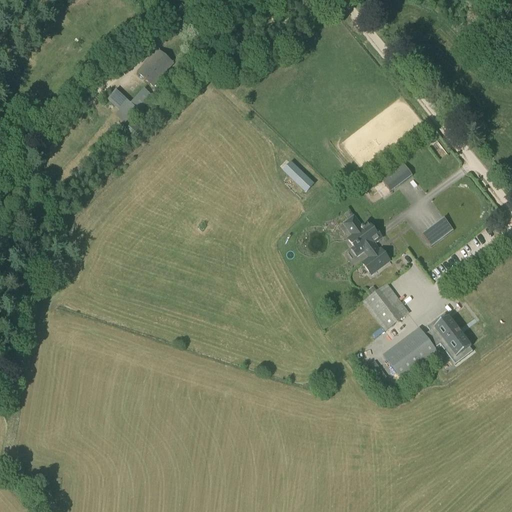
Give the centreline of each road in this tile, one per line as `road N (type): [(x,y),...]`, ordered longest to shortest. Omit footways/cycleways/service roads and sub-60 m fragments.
road 1 (track): [(48,511),(44,482),(0,456),(38,264),(66,216),(168,118),(190,85),(208,82)]
road 2 (track): [(208,82),(329,192),(329,208),(297,242),(353,291),(366,328),(382,339),(412,324)]
road 3 (track): [(511,203),(348,0)]
road 4 (track): [(0,208),(91,86)]
road 5 (track): [(91,86),(200,0)]
